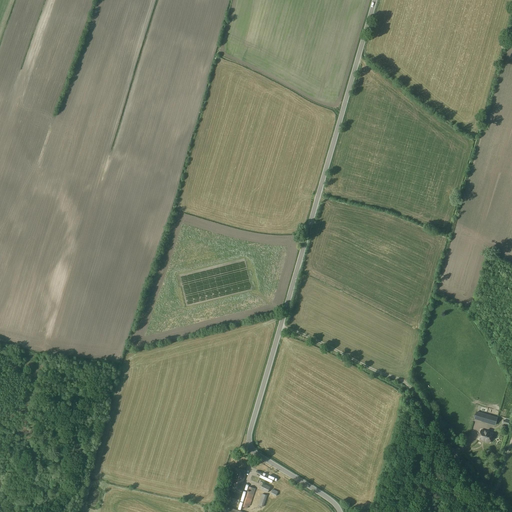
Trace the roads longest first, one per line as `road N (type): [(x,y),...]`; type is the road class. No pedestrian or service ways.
road 1 (unclassified): [(339,511),(248,440),(374,0)]
road 2 (track): [(281,324),(400,378),(454,451)]
road 3 (track): [(454,451),(472,440),(441,418),(416,379),(400,378)]
